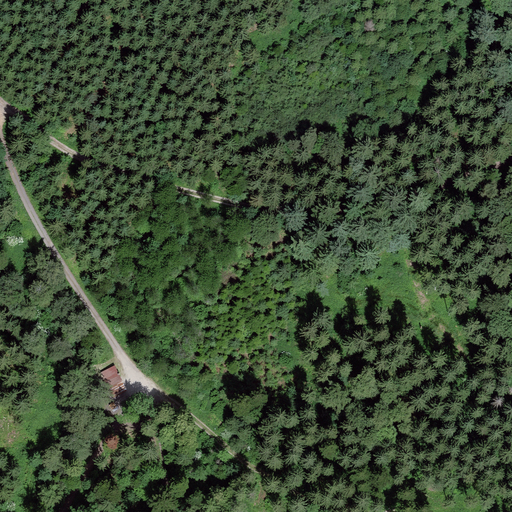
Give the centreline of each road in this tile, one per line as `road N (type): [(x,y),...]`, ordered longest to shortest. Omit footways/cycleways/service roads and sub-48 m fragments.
road 1 (track): [(0,103),(100,165),(269,210),(353,204),(511,159)]
road 2 (track): [(171,511),(142,381),(21,192),(0,130)]
road 3 (track): [(142,381),(63,511)]
